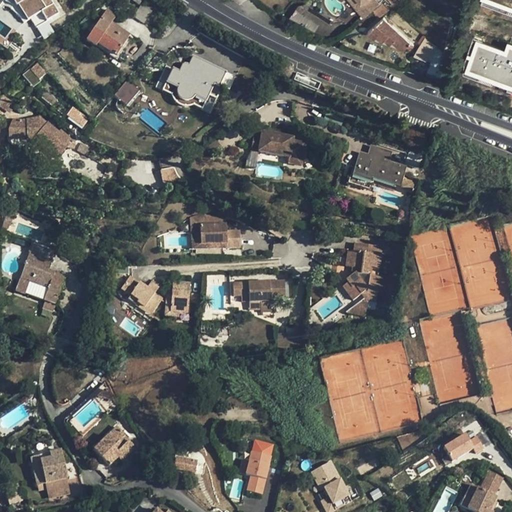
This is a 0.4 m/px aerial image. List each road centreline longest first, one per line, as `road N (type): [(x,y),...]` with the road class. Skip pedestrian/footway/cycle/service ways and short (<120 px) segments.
road 1 (primary): [(300,51),(511,145)]
road 2 (primary): [(511,126),(300,51)]
